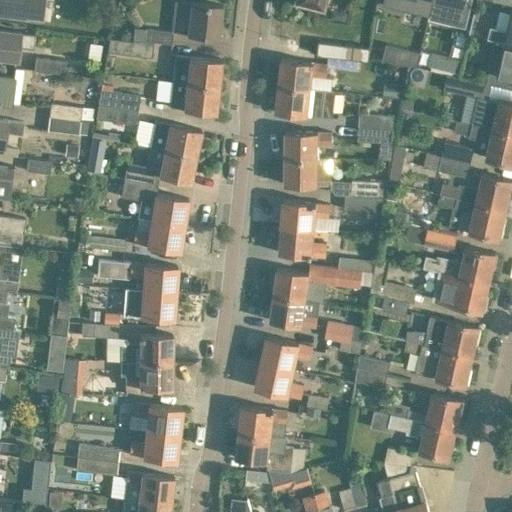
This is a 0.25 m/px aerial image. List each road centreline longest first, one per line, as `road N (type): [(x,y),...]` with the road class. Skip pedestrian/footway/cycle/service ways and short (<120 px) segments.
road 1 (residential): [(256,0),(210,451),(195,511)]
road 2 (residential): [(477,492),(511,338)]
